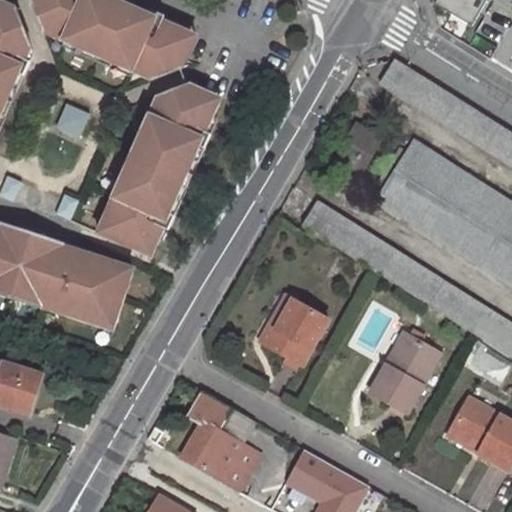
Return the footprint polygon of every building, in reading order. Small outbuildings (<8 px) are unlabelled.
[(20,9),(0,0),(0,13),(6,17),(7,16),(20,9)] [(49,32),(160,82),(189,70),(186,63),(198,34),(170,21),(172,17),(157,11),(155,16),(143,10),(147,2),(143,0),(46,0),(38,3),(49,32)] [(492,0),(443,0),(442,2),(479,23),(492,0)] [(0,13),(0,150),(1,147),(0,146),(0,134),(25,76),(31,79),(37,65),(31,62),(36,50),(20,9),(7,16),(6,17),(0,13)] [(198,34),(186,63),(189,70),(204,37),(198,34)] [(381,85),(511,167),(511,131),(397,59),(381,85)] [(177,214),(207,146),(212,148),(219,132),(214,130),(226,101),(198,89),(196,82),(165,93),(105,233),(159,256),(171,228),(176,230),(182,216),(177,214)] [(198,89),(226,101),(228,96),(196,82),(198,89)] [(67,103),(58,127),(82,136),(92,112),(67,103)] [(359,126),(335,167),(350,175),(356,165),(365,170),(381,139),(359,126)] [(376,201),(511,287),(511,201),(415,140),(399,165),(391,178),(376,201)] [(389,158),(381,171),(391,178),(399,165),(389,158)] [(14,179),(6,199),(20,205),(28,185),(14,179)] [(69,193),(60,213),(75,219),(83,199),(69,193)] [(511,321),(320,201),(304,226),(511,357),(511,321)] [(0,294),(116,332),(136,268),(66,246),(67,243),(4,224),(3,226),(0,224),(0,294)] [(286,295),(269,325),(278,331),(295,301),(286,295)] [(305,368),(331,321),(295,301),(278,331),(269,325),(259,342),(305,368)] [(395,366),(412,337),(406,333),(390,363),(395,366)] [(408,414),(442,354),(412,337),(395,366),(390,363),(372,394),(408,414)] [(501,383),(508,365),(477,352),(469,370),(501,383)] [(0,403),(31,414),(43,375),(0,361),(0,403)] [(185,457),(242,489),(262,453),(242,443),(220,430),(232,408),(204,392),(190,417),(203,425),(185,457)] [(482,454),(510,471),(511,467),(511,422),(469,398),(451,430),(485,449),(482,454)] [(220,430),(242,443),(255,421),(232,408),(220,430)] [(448,435),(482,454),(485,449),(451,430),(448,435)] [(0,485),(17,436),(2,431),(0,435),(0,434),(0,485)] [(299,463),(322,475),(329,463),(306,450),(299,463)] [(185,511),(161,497),(152,511),(185,511)] [(352,511),(328,498),(319,511),(352,511)]
